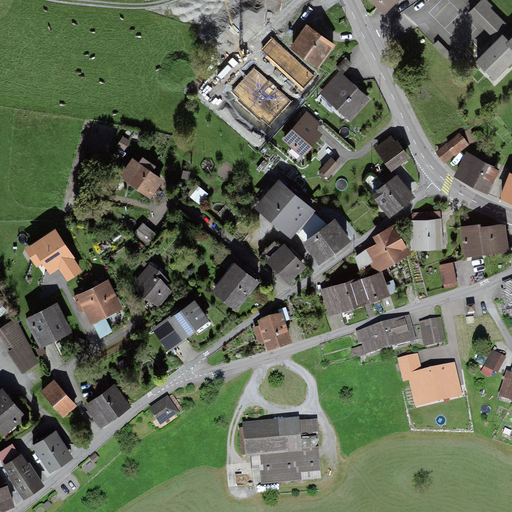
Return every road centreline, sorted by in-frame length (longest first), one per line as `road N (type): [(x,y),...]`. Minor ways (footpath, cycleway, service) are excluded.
road 1 (residential): [(511,271),(167,386)]
road 2 (residential): [(167,386),(439,175)]
road 3 (secondary): [(439,175),(346,0)]
